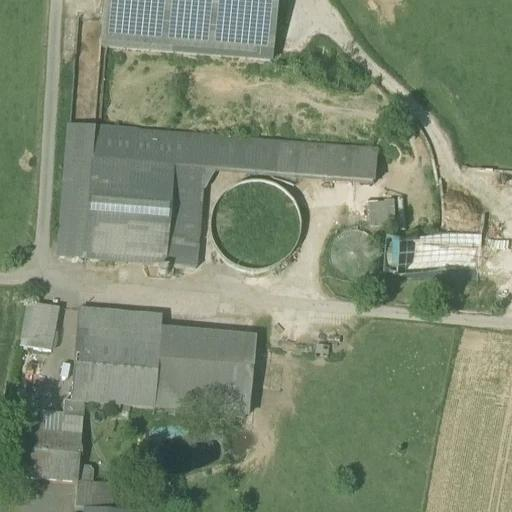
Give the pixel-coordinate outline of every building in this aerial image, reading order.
[(275,0),(105,0),(101,49),(270,63),(275,0)] [(277,146),(94,131),(92,162),(172,169),(203,172),(275,178),(277,146)] [(377,154),(277,146),(275,178),(374,186),(377,154)] [(172,169),(92,162),(87,215),(83,261),(84,261),(118,264),(164,268),(172,169)] [(203,172),(172,169),(164,268),(195,271),(203,172)] [(249,272),(297,252),(294,217),(281,185),(250,187),(250,192),(232,199),(235,239),(237,273),(249,272)] [(396,230),(394,206),(385,207),(386,231),(396,230)] [(87,215),(62,213),(58,259),(83,261),(87,215)] [(384,276),(477,284),(480,246),(456,244),(455,249),(386,243),(384,276)] [(118,264),(84,261),(83,272),(117,275),(118,264)] [(58,311),(26,305),(17,349),(49,355),(58,311)] [(161,320),(78,313),(76,335),(159,343),(161,320)] [(159,343),(76,335),(70,404),(70,405),(83,407),(113,409),(113,414),(119,414),(119,410),(153,412),(159,343)] [(250,349),(159,343),(153,412),(242,421),(250,349)] [(83,407),(70,405),(70,404),(63,404),(61,418),(60,438),(80,440),(83,407)] [(61,418),(21,415),(17,454),(20,454),(18,482),(75,487),(76,487),(76,485),(80,440),(60,438),(61,418)] [(111,511),(113,488),(76,485),(76,487),(75,487),(73,511),(84,511),(88,511),(111,511)]
